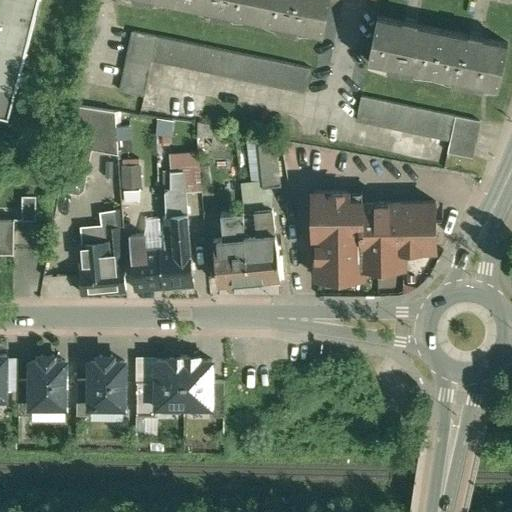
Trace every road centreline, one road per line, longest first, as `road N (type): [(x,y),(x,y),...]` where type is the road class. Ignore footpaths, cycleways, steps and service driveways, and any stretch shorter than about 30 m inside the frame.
road 1 (residential): [(0,316),(294,318)]
road 2 (tertiary): [(444,511),(481,369)]
road 3 (tertiary): [(444,366),(431,511)]
road 4 (residential): [(430,311),(294,318)]
road 5 (residential): [(294,318),(426,346)]
